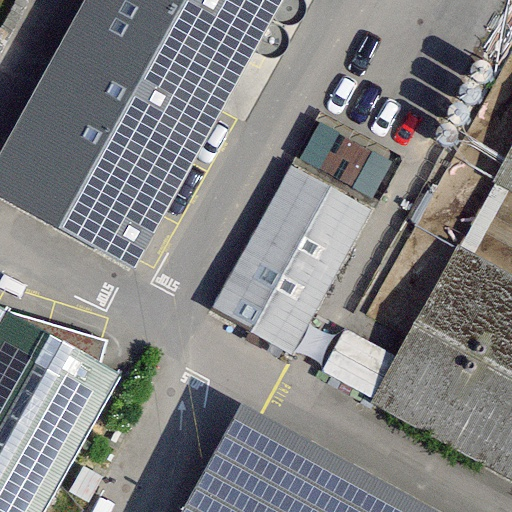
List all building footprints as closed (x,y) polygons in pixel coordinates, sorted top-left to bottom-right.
[(301,0),(93,0),(0,164),(0,211),(137,289),(301,0)] [(400,165),(317,121),(212,318),(293,361),(400,165)] [(511,282),(444,244),(362,390),(511,473),(511,129),(487,175),(511,188),(511,282)] [(0,511),(45,511),(121,380),(0,311),(0,511)] [(414,511),(241,416),(187,511),(414,511)]
